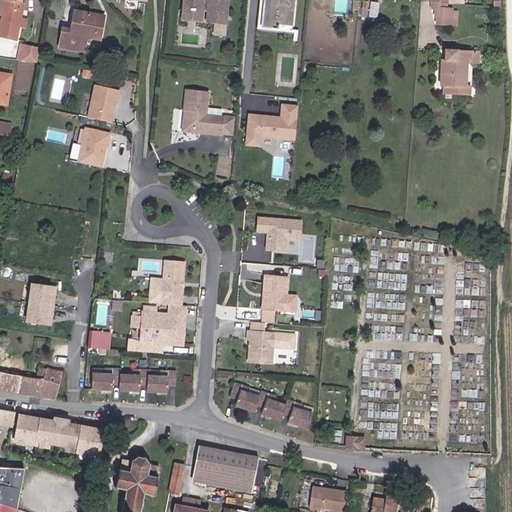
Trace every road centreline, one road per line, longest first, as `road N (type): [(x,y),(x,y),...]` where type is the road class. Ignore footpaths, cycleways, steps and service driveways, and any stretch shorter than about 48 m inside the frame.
road 1 (track): [(511,176),(503,454),(447,470)]
road 2 (residential): [(205,428),(313,455),(440,465),(452,478),(448,511)]
road 3 (residential): [(205,428),(216,251),(205,232),(182,219)]
road 4 (residential): [(74,410),(73,349),(87,259)]
road 5 (residential): [(74,410),(205,428)]
